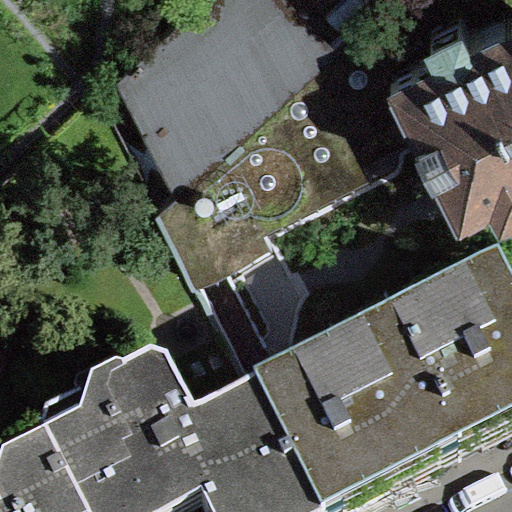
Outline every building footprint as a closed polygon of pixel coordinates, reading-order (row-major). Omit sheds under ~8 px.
[(287,0),(192,0),(119,69),(179,187),(329,44),(287,0)] [(392,72),(421,128),(459,203),(486,189),(494,185),(502,201),(511,195),(511,19),(508,12),(470,32),(460,13),(431,28),(440,47),(392,72)] [(271,241),(263,225),(370,172),(364,156),(416,130),(418,132),(417,129),(421,128),(392,72),(363,13),(330,45),(329,44),(179,187),(158,207),(194,277),(197,275),(199,278),(199,275),(207,270),(215,266),(217,269),(216,265),(233,257),(235,259),(234,256),(251,248),(253,250),(252,247),(269,239),(271,241)] [(511,306),(495,273),(375,335),(443,469),(481,450),(511,434),(511,306)] [(359,511),(397,493),(443,469),(375,335),(255,397),(256,399),(313,511),(359,511)] [(41,442),(76,511),(201,511),(202,511),(313,511),(256,399),(194,431),(167,378),(150,372),(46,426),(41,442)] [(0,511),(76,511),(41,442),(39,443),(49,463),(0,488),(0,511)]
